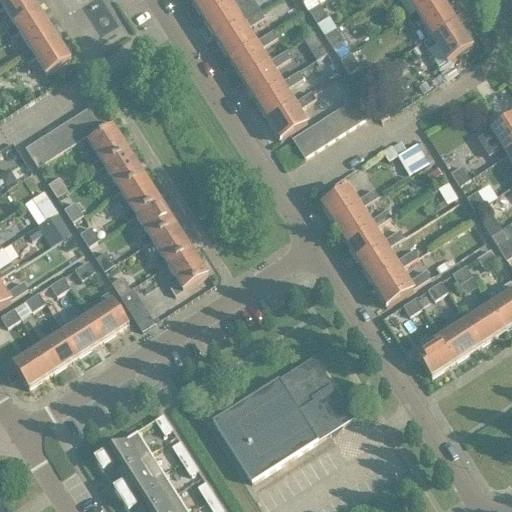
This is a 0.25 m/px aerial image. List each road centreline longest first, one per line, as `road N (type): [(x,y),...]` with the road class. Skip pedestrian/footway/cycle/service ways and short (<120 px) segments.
road 1 (residential): [(15,431),(308,251)]
road 2 (residential): [(477,511),(308,251)]
road 3 (residential): [(308,251),(148,0)]
